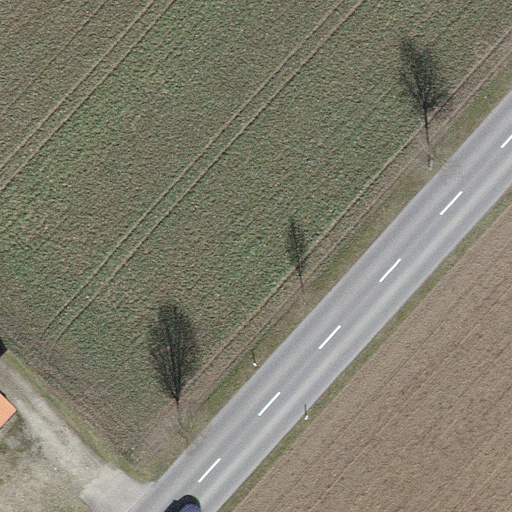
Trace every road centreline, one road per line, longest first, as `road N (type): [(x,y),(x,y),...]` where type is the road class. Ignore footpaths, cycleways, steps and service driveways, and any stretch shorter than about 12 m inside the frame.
road 1 (tertiary): [(169,511),(511,135)]
road 2 (unknown): [(0,417),(117,511)]
